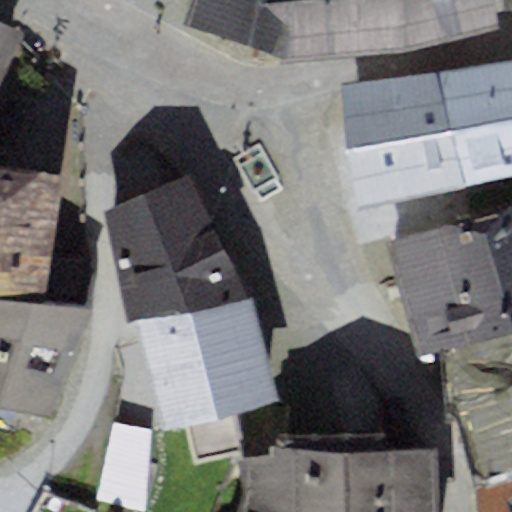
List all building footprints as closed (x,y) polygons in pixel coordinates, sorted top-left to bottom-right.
[(194,0),(187,24),(247,40),(280,59),(352,52),(404,47),(494,28),(490,0),(194,0)] [(0,68),(17,29),(0,21),(0,68)] [(511,57),(340,84),(349,141),(357,198),(488,177),(511,173),(511,57)] [(0,163),(0,291),(43,299),(49,262),(62,172),(0,163)] [(250,298),(189,171),(124,200),(102,209),(110,266),(126,318),(136,316),(162,425),(188,419),(195,458),(242,446),(236,409),(274,395),(256,321),(250,298)] [(511,203),(386,238),(393,264),(418,352),(448,344),(458,409),(464,406),(468,420),(482,469),(511,458),(511,203)] [(0,291),(0,408),(48,421),(88,305),(43,299),(0,291)] [(147,429),(110,424),(95,496),(146,509),(147,429)] [(256,454),(237,455),(244,496),(238,511),(346,511),(347,452),(267,445),(267,453),(256,454)] [(357,451),(347,452),(346,511),(433,511),(430,445),(357,451)] [(511,511),(511,470),(498,475),(474,481),(476,511),(511,511)]
